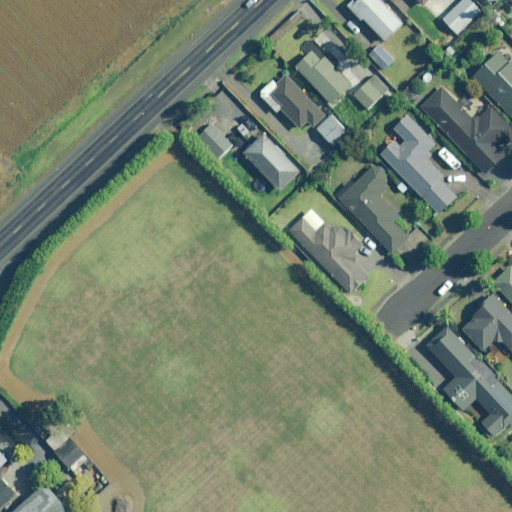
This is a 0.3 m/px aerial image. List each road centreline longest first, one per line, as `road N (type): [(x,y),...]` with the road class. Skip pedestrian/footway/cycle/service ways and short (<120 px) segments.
road 1 (secondary): [(0,246),(261,0)]
road 2 (residential): [(381,333),(511,210)]
